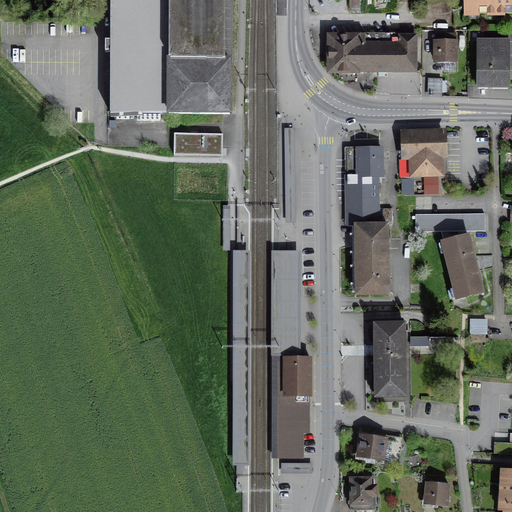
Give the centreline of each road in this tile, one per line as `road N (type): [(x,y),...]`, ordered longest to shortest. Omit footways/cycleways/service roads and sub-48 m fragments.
road 1 (residential): [(328,419),(324,132),(334,102)]
road 2 (residential): [(494,113),(500,320),(511,320)]
road 3 (residential): [(328,419),(457,435),(468,511)]
road 4 (secondary): [(334,102),(373,112),(494,113)]
